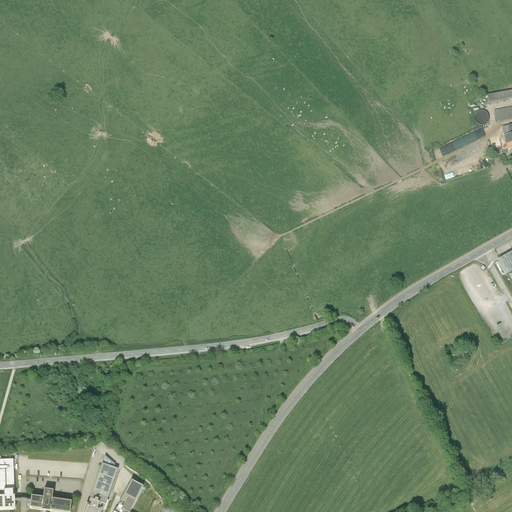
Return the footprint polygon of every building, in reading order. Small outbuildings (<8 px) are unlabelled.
[(511,90),(488,95),(490,104),(511,99),(511,90)] [(511,107),(494,111),(497,123),(511,119),(511,107)] [(476,111),(477,124),(489,123),(489,115),(484,115),(484,111),(476,111)] [(511,125),(502,128),(507,150),(511,148),(511,125)] [(511,251),(496,261),(511,289),(511,251)] [(92,497),(107,502),(118,467),(104,454),(90,496),(92,497)] [(0,491),(4,492),(4,496),(13,496),(13,490),(14,490),(13,461),(0,461),(0,491)] [(132,481),(119,505),(123,508),(122,510),(126,511),(130,511),(143,487),(132,481)] [(31,496),(29,508),(44,510),(54,511),(70,511),(72,501),(52,499),(53,491),(44,490),(43,498),(31,496)] [(4,496),(0,496),(0,509),(15,510),(15,496),(13,496),(4,496)] [(83,511),(100,511),(102,509),(103,509),(105,510),(107,502),(92,497),(90,500),(89,504),(87,503),(83,511)]
